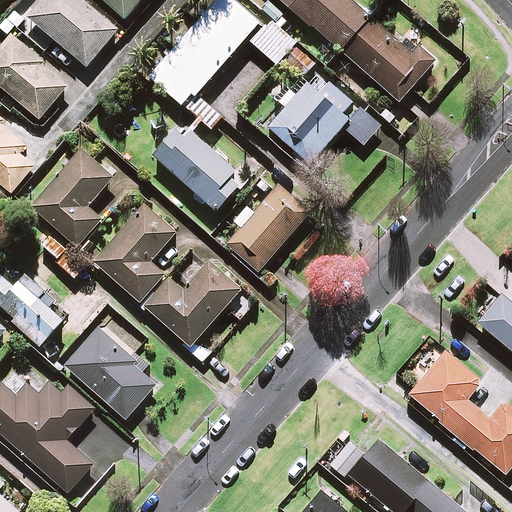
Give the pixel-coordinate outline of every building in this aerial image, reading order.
[(119,30),(83,0),(38,0),(26,16),(88,67),(119,30)] [(142,0),(103,0),(125,19),(142,0)] [(260,23),(233,0),(218,0),(151,78),(186,108),(260,23)] [(412,52),(352,0),(282,0),(400,103),(436,62),(418,46),(412,52)] [(295,43),(270,21),(252,43),(277,64),(295,43)] [(69,87),(10,36),(0,47),(0,85),(39,120),(69,87)] [(279,103),(285,108),(268,127),(311,165),(342,129),(364,148),(382,128),(360,108),(350,121),(342,114),(353,102),(318,71),(307,83),(301,78),(279,103)] [(222,118),(198,97),(188,108),(212,129),(222,118)] [(387,107),(380,115),(402,135),(414,123),(404,113),(399,118),(387,107)] [(28,143),(0,119),(0,182),(13,193),(35,166),(19,153),(28,143)] [(236,171),(182,124),(154,156),(217,212),(240,186),(231,178),(236,171)] [(114,179),(82,149),(31,204),(78,248),(103,220),(88,206),(114,179)] [(311,212),(280,185),(255,214),(247,207),(235,222),(242,228),(228,244),(259,271),(311,212)] [(177,232),(146,205),(95,262),(141,302),(165,274),(151,262),(177,232)] [(49,233),(40,244),(59,259),(55,264),(79,283),(92,267),(49,233)] [(242,289),(210,262),(184,292),(169,279),(145,307),(192,347),(242,289)] [(57,300),(26,272),(13,286),(6,279),(0,284),(0,304),(16,319),(14,321),(41,346),(64,320),(51,307),(57,300)] [(511,304),(500,294),(477,321),(511,350),(511,304)] [(134,359),(99,328),(66,365),(127,419),(156,386),(130,363),(134,359)] [(482,383),(446,352),(410,395),(506,475),(511,467),(511,407),(506,402),(491,419),(468,400),(482,383)] [(96,408),(59,376),(41,396),(28,384),(18,396),(1,381),(0,382),(0,432),(69,493),(95,464),(68,440),(96,408)] [(351,441),(331,465),(346,478),(349,474),(394,511),(465,511),(379,440),(367,454),(351,441)] [(347,511),(335,502),(340,496),(328,486),(305,511),(347,511)] [(22,511),(0,492),(0,511),(22,511)]
